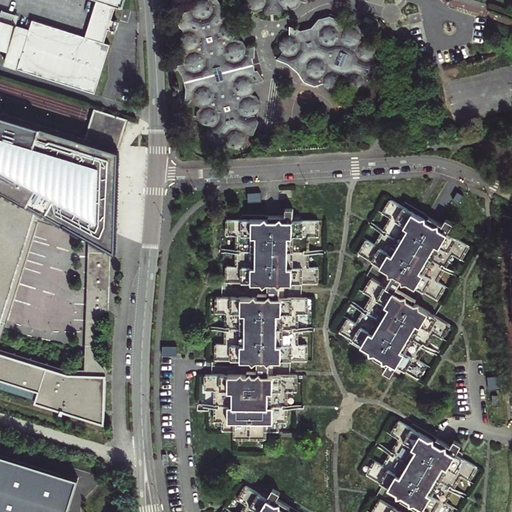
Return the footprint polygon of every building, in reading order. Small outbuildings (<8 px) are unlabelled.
[(115,31),(117,21),(111,19),(115,6),(121,8),(123,0),(96,0),(85,36),(33,20),(30,29),(0,19),(0,47),(8,50),(6,58),(19,62),(18,68),(95,93),(110,44),(104,42),(108,29),(115,31)] [(236,39),(240,35),(240,26),(237,21),(242,15),(231,12),(219,2),(218,0),(194,0),(192,3),(192,10),(185,12),(180,25),(183,32),(179,35),(179,43),(182,49),(189,52),(184,58),(184,64),(177,65),(184,76),(186,89),(186,99),(193,98),(197,104),(203,107),(199,112),(198,119),(203,125),(209,127),(209,135),(219,142),(226,141),(230,147),(236,149),(243,147),(247,141),(248,135),(255,134),(259,121),(255,113),(260,109),(260,102),(256,97),(251,95),(255,88),(255,82),(264,79),(258,68),(255,56),(255,46),(246,48),(242,42),(236,39)] [(308,2),(308,0),(245,0),(244,5),(249,11),(257,12),(263,9),(268,14),(281,13),(284,8),(291,9),(298,7),(302,0),(308,2)] [(331,16),(319,19),(312,27),(302,29),(294,27),(290,29),(290,34),(284,35),(279,40),(279,47),(282,53),(278,59),(289,63),(299,71),(305,81),(315,85),(323,83),(326,88),(334,91),(339,90),(344,85),(347,90),(354,92),(362,90),(366,85),(366,78),(373,76),(378,64),(375,58),(378,53),(378,44),(375,40),(369,37),(363,37),(362,31),(358,26),(352,24),(345,25),(341,19),(331,16)] [(4,64),(18,68),(19,62),(6,58),(4,63),(4,64)] [(511,90),(450,102),(454,122),(511,111),(511,90)] [(0,381),(36,394),(33,405),(59,413),(62,414),(104,428),(106,370),(95,359),(82,359),(82,371),(62,370),(0,350),(0,342),(39,222),(66,230),(87,242),(84,321),(97,322),(108,311),(110,251),(116,254),(120,153),(118,152),(127,121),(95,110),(85,140),(0,112),(0,381)] [(373,130),(367,126),(362,132),(368,137),(373,130)] [(403,278),(417,286),(438,299),(446,286),(438,281),(454,254),(462,259),(469,246),(447,232),(441,229),(391,199),(383,213),(391,217),(383,230),(375,244),(368,239),(360,253),(395,273),(403,278)] [(227,282),(269,282),(280,282),(318,283),(318,267),(309,267),(309,253),(309,237),(318,237),(319,221),(293,220),(287,220),(228,219),(228,235),(237,235),(236,267),(227,267),(227,282)] [(443,226),(441,229),(447,232),(449,229),(453,223),(447,219),(443,226)] [(390,282),(387,287),(394,291),(398,287),(403,278),(395,273),(390,282)] [(394,291),(387,287),(371,278),(364,291),(372,296),(364,309),(356,323),(348,318),(340,332),(390,361),(397,365),(419,378),(426,365),(419,360),(435,333),(442,338),(450,324),(394,291)] [(280,292),(280,282),(269,282),(269,292),(269,298),(280,298),(280,292)] [(242,298),(217,297),(216,313),(226,313),(226,344),(216,344),(216,359),(259,360),(269,360),(286,360),(308,360),(308,345),(298,345),(298,330),(299,314),(308,314),(308,298),(280,298),(269,298),(257,298),(257,291),(256,288),(242,288),(242,291),(242,298)] [(97,322),(84,321),(82,359),(95,359),(97,322)] [(269,360),(259,360),(259,376),(270,376),(269,372),(269,363),(269,360)] [(391,375),(397,365),(390,361),(385,371),(391,375)] [(269,363),(269,372),(286,372),(286,363),(269,363)] [(287,423),(287,405),(288,391),(297,391),(298,376),(296,376),(286,376),(270,376),(259,376),(206,375),(206,390),(216,391),(215,422),(223,422),(223,430),(235,431),(237,431),(237,438),(265,438),(265,431),(267,431),(280,431),(280,423),(287,423)] [(436,442),(399,420),(390,434),(399,439),(391,452),(383,465),(375,460),(367,474),(388,486),(383,495),(396,503),(401,494),(423,507),(431,511),(450,511),(454,507),(446,502),(462,476),(470,481),(478,467),(456,454),(449,450),(436,442)] [(449,450),(456,454),(461,445),(455,441),(449,450)] [(67,511),(78,478),(0,453),(0,511),(67,511)] [(268,498),(246,485),(238,499),(245,504),(240,511),(290,511),(275,503),(268,498)] [(268,498),(275,503),(280,493),(274,489),(268,498)] [(400,511),(380,500),(372,511),(400,511)]
